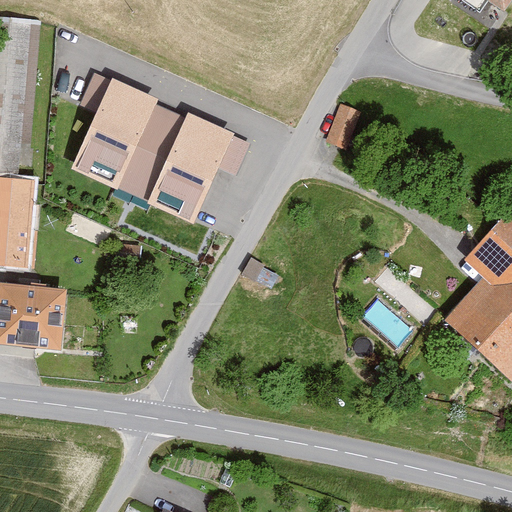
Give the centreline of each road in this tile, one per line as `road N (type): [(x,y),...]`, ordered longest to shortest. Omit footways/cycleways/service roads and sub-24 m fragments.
road 1 (unclassified): [(347,56),(155,417)]
road 2 (tertiary): [(155,417),(383,457),(511,492)]
road 3 (unclassified): [(347,56),(511,100)]
road 4 (tertiary): [(0,392),(155,417)]
